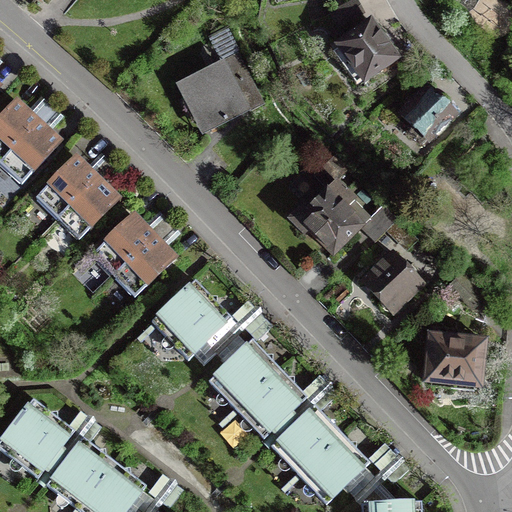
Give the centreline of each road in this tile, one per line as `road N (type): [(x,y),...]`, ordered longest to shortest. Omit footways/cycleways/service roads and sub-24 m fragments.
road 1 (residential): [(497,501),(39,39),(0,9)]
road 2 (residential): [(399,0),(511,122)]
